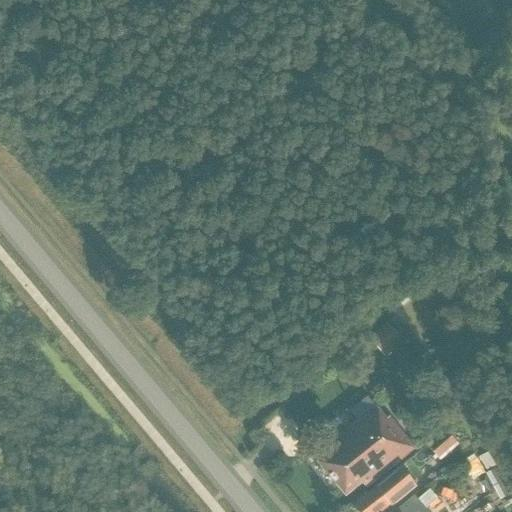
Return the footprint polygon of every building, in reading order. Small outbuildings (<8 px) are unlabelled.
[(369,337),(389,359),(407,343),(387,321),(369,337)] [(365,487),(413,448),(388,417),(385,419),(375,407),(334,440),(338,445),(317,462),(344,496),(361,482),(365,487)] [(437,458),(456,444),(446,431),(427,445),(437,458)] [(383,511),(415,486),(400,467),(352,505),(357,511),(383,511)] [(444,487),(441,496),(449,499),(452,490),(444,487)] [(423,511),(426,510),(413,495),(395,511),(393,510),(390,511),(423,511)]
